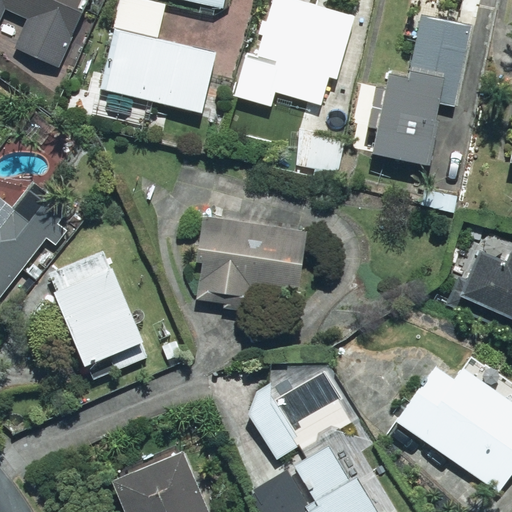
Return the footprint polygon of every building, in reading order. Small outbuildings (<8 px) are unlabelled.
[(88,0),(0,0),(0,23),(6,9),(29,19),(16,47),(60,67),(88,0)] [(166,4),(147,0),(120,0),(115,27),(158,37),(166,4)] [(185,0),(223,8),(224,0),(185,0)] [(355,16),(297,0),(273,0),(256,63),(276,68),(270,90),(322,105),(330,77),(337,79),(355,16)] [(376,129),(371,153),(430,165),(441,106),(455,108),(471,25),(421,15),(408,78),(387,74),(384,88),(375,87),(367,127),(376,129)] [(216,53),(115,30),(101,90),(202,113),(216,53)] [(312,116),(275,111),(269,151),(293,154),(291,168),(340,176),(346,137),(309,132),(312,116)] [(0,297),(47,238),(56,245),(67,230),(59,223),(69,210),(33,182),(13,208),(0,197),(0,297)] [(306,231),(202,216),(196,263),(202,263),(198,300),(224,303),(224,308),(275,314),(278,287),(298,290),(306,231)] [(103,251),(49,273),(56,291),(53,292),(84,366),(111,355),(117,369),(148,356),(142,342),(143,342),(112,268),(111,268),(103,251)] [(460,276),(446,306),(511,336),(511,253),(506,263),(480,251),(467,279),(460,276)] [(435,366),(396,421),(499,493),(511,474),(511,381),(486,364),(485,366),(471,356),(455,379),(435,366)] [(298,447),(293,439),(298,436),(275,401),(270,404),(251,416),(280,460),(298,447)] [(351,480),(330,445),(295,465),(315,500),(307,505),(286,470),(256,487),(270,511),(378,511),(358,476),(351,480)] [(209,511),(183,451),(111,481),(124,511),(209,511)]
